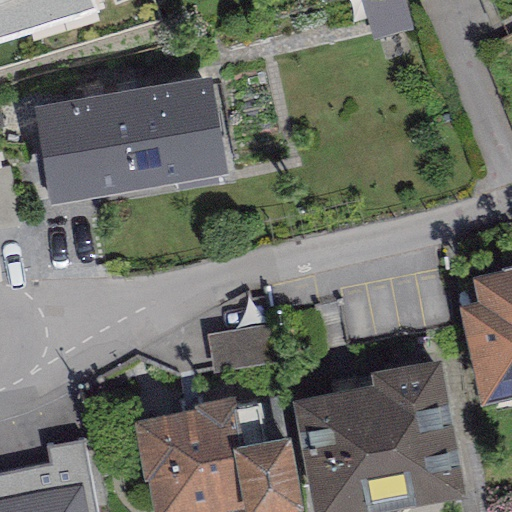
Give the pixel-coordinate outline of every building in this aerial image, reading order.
[(211,53),(30,86),(50,194),(221,164),(219,152),(228,150),(211,53)] [(511,272),(482,279),(487,305),(473,308),(490,387),(511,381),(511,272)] [(382,390),(307,404),(327,508),(457,483),(435,366),(379,376),(382,390)] [(254,395),(141,417),(160,511),(299,484),(289,430),(262,436),(254,395)] [(85,511),(80,487),(0,502),(0,511),(85,511)]
